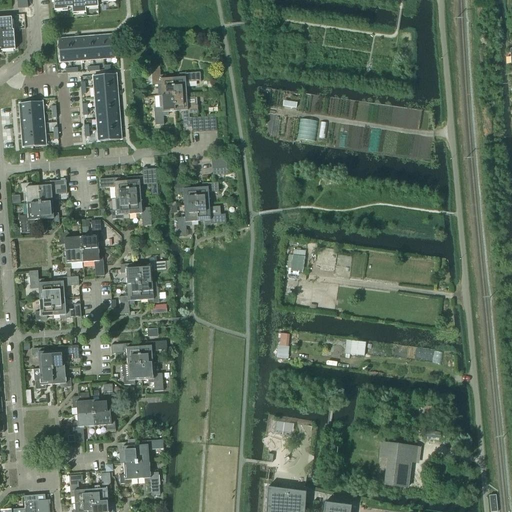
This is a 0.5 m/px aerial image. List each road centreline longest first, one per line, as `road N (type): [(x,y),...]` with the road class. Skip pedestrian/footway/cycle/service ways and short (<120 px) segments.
road 1 (residential): [(12,327),(0,165)]
road 2 (residential): [(21,461),(12,335)]
